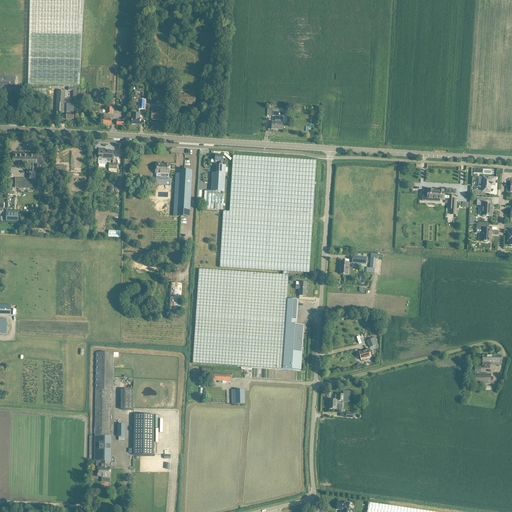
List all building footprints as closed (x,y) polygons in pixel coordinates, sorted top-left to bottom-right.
[(30,0),(28,85),(70,86),(79,86),(83,0),(30,0)] [(0,88),(14,89),(15,76),(0,75),(0,88)] [(73,98),(77,98),(77,88),(69,88),(68,91),(73,91),(73,98)] [(57,91),(56,104),(64,105),(65,91),(57,91)] [(180,94),(180,102),(189,103),(189,104),(194,105),(195,95),(189,95),(186,95),(180,94)] [(66,114),(66,119),(74,120),(74,114),(74,105),(67,104),(66,111),(67,111),(67,114),(66,114)] [(284,113),(283,113),(283,110),(273,109),(273,108),(267,108),(267,116),(272,116),(275,117),(275,122),(272,122),(272,129),(276,129),(283,130),(283,123),(283,117),(284,117),(284,113)] [(148,116),(148,119),(157,120),(157,119),(159,119),(159,120),(163,121),(163,111),(159,110),(159,111),(152,111),(152,116),(148,116)] [(111,125),(112,119),(112,116),(107,116),(104,115),(103,125),(111,125)] [(132,115),(132,125),(139,125),(140,115),(132,115)] [(98,159),(98,164),(106,165),(106,160),(113,160),(114,151),(106,151),(106,152),(99,151),(99,150),(98,159)] [(40,155),(32,155),(24,155),(24,156),(13,156),(13,164),(30,165),(30,179),(16,179),(15,184),(15,188),(36,189),(36,184),(36,180),(36,170),(39,170),(39,167),(43,166),(44,164),(44,162),(44,160),(42,158),(41,157),(40,157),(40,155)] [(215,155),(215,162),(219,162),(219,165),(222,166),(223,162),(223,155),(215,155)] [(289,272),(309,273),(316,161),(233,156),(230,211),(223,211),(219,268),(283,271),(289,272)] [(109,164),(109,169),(109,172),(110,172),(110,173),(116,173),(117,170),(117,165),(109,164)] [(170,165),(156,164),(156,174),(169,174),(170,165)] [(208,191),(207,209),(223,210),(226,166),(225,166),(222,166),(219,165),(219,166),(217,166),(216,174),(212,174),(211,191),(208,191)] [(192,171),(180,171),(179,178),(177,178),(175,208),(178,209),(177,216),(189,217),(192,171)] [(479,178),(479,186),(483,187),(482,192),(490,192),(490,187),(492,185),(494,185),(495,178),(491,178),(490,177),(487,177),(486,178),(483,178),(483,179),(479,178)] [(444,192),(444,191),(438,191),(438,192),(434,191),(434,190),(428,190),(428,191),(428,192),(423,192),(422,197),(425,197),(425,201),(440,202),(440,199),(444,200),(444,199),(449,199),(448,203),(448,209),(453,209),(456,209),(457,200),(454,200),(454,196),(449,196),(444,196),(444,192)] [(482,216),(483,216),(483,217),(484,217),(484,218),(485,218),(485,217),(486,217),(486,216),(491,217),(492,212),(491,211),(492,209),(493,209),(493,204),(486,204),(486,199),(477,198),(477,206),(480,206),(480,208),(482,208),(482,216)] [(6,213),(6,221),(17,221),(19,221),(19,213),(6,213)] [(486,229),(486,225),(477,224),(476,229),(482,230),(482,235),(482,236),(482,241),(481,241),(484,242),(485,242),(486,243),(487,243),(488,242),(491,242),(491,230),(486,229)] [(353,256),(352,263),(366,264),(367,258),(353,256)] [(367,268),(366,273),(374,273),(376,258),(372,258),(371,269),(367,268)] [(343,275),(344,275),(348,275),(349,263),(340,262),(340,267),(341,267),(340,274),(343,274),(343,275)] [(282,369),(287,299),(288,275),(289,272),(283,271),(283,275),(199,269),(192,363),(282,369)] [(176,280),(176,272),(165,272),(165,280),(176,280)] [(307,283),(299,282),(296,282),(296,289),(299,289),(299,296),(306,296),(307,283)] [(180,314),(182,284),(169,284),(168,313),(180,314)] [(287,299),(282,369),(298,370),(301,371),(304,325),(301,324),(297,324),(297,321),(298,300),(287,299)] [(0,314),(11,315),(11,306),(0,305),(0,314)] [(0,319),(0,334),(6,334),(6,321),(8,321),(8,320),(7,320),(7,319),(0,319)] [(376,346),(373,338),(367,341),(370,348),(376,346)] [(368,350),(359,353),(361,360),(371,358),(368,350)] [(97,353),(95,461),(101,461),(109,461),(110,462),(111,437),(109,437),(110,390),(113,390),(114,353),(97,353)] [(497,355),(482,356),(482,363),(485,363),(485,365),(501,365),(501,355),(499,355),(499,354),(497,354),(497,355)] [(491,384),(491,374),(475,375),(475,385),(491,384)] [(230,382),(230,375),(214,375),(214,381),(222,381),(222,383),(226,384),(226,382),(230,382)] [(134,390),(121,390),(121,410),(133,410),(134,390)] [(244,404),(244,390),(232,391),(232,405),(244,404)] [(329,400),(329,409),(336,410),(337,404),(341,404),(341,401),(343,402),(343,401),(349,401),(349,393),(349,392),(344,392),(344,395),(337,395),(337,401),(329,400)] [(134,415),(133,455),(153,456),(154,415),(134,415)] [(98,468),(98,477),(102,477),(102,478),(101,478),(101,483),(110,483),(110,478),(110,468),(109,468),(109,461),(101,461),(101,468),(98,468)] [(349,503),(338,501),(338,502),(337,502),(337,505),(338,506),(337,510),(344,511),(343,511),(350,511),(348,510),(349,503)] [(367,511),(433,511),(368,503),(367,511)]
